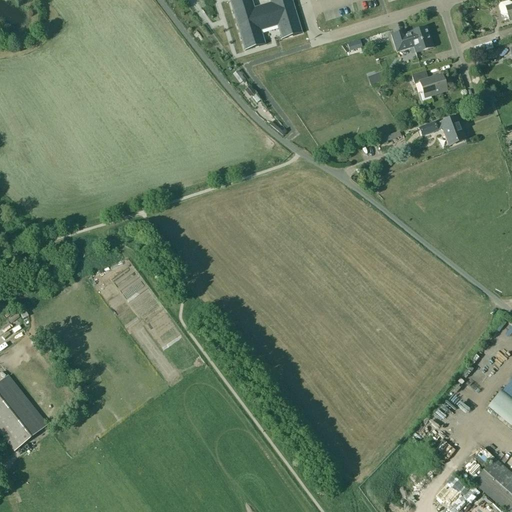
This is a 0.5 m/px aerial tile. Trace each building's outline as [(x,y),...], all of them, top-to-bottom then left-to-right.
[(228,0),(229,1),(231,0),(234,11),(232,11),(233,13),(234,13),(238,24),(236,25),(237,27),(238,26),(242,37),(240,38),(241,40),(242,39),(245,48),(243,49),(244,51),(246,50),(265,45),(264,40),(262,41),(259,30),(278,24),(281,35),(279,35),(281,40),(300,34),(302,33),(301,31),(299,32),(297,23),(298,22),(298,20),(296,21),(293,10),(294,9),(294,7),(292,8),(289,0),(270,0),(272,3),(252,9),(249,0),(228,0)] [(357,0),(357,17),(370,17),(369,0),(357,0)] [(511,3),(509,1),(500,4),(499,7),(501,14),(504,16),(508,14),(510,21),(511,20),(511,3)] [(406,37),(404,31),(390,36),(396,53),(413,48),(415,54),(433,48),(426,28),(408,33),(409,36),(406,37)] [(359,41),(347,44),(349,51),(361,47),(359,41)] [(492,42),(474,48),(476,53),(493,47),(492,42)] [(476,54),(478,61),(497,55),(495,48),(476,54)] [(411,76),(412,80),(414,84),(419,82),(422,92),(419,93),(422,102),(431,99),(430,97),(446,91),(441,75),(427,79),(425,72),(411,76)] [(381,73),(375,75),(378,83),(385,81),(381,73)] [(464,140),(456,117),(435,126),(434,123),(418,129),(421,137),(437,131),(436,130),(442,128),(449,146),(450,146),(449,145),(463,139),(464,140)] [(470,377),(483,387),(488,381),(476,371),(470,377)] [(0,434),(13,452),(47,425),(8,376),(0,382),(0,434)] [(511,399),(502,391),(488,408),(511,427),(511,399)] [(511,511),(511,473),(495,458),(473,483),(505,511),(511,511)]
